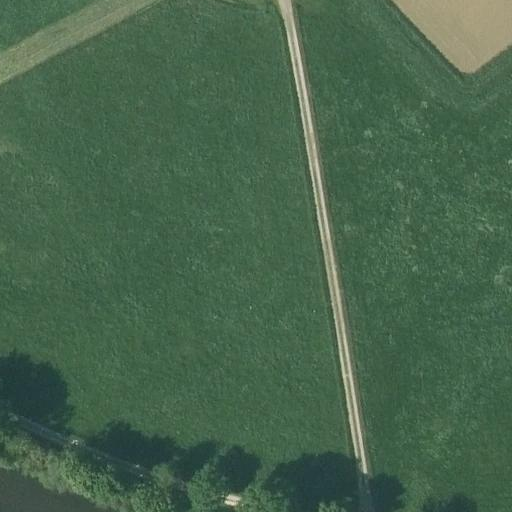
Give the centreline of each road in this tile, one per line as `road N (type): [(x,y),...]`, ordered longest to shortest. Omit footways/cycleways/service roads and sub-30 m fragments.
road 1 (track): [(366,511),(282,0)]
road 2 (track): [(0,420),(125,475),(264,511)]
